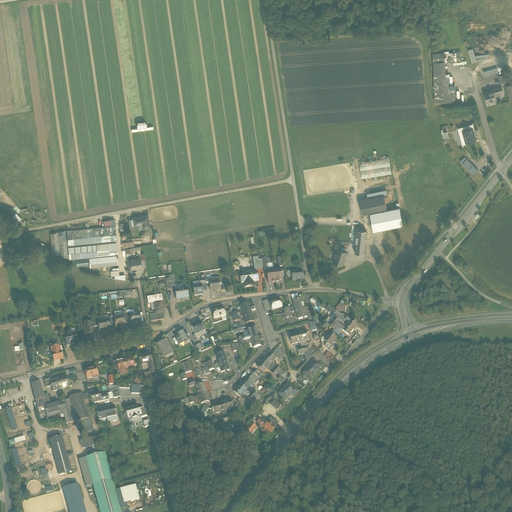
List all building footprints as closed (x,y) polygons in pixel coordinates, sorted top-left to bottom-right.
[(460,52),(451,53),(452,61),(461,61),(460,52)] [(446,53),(433,54),(433,63),(445,62),(447,62),(446,53)] [(445,62),(433,63),(434,77),(446,77),(445,62)] [(504,74),(497,76),(500,84),(506,82),(504,74)] [(450,82),(434,82),(435,103),(451,102),(450,90),(450,85),(450,82)] [(490,91),(484,93),(486,101),(495,99),(495,97),(500,95),(500,93),(498,88),(490,91)] [(350,124),(297,132),(303,170),(353,163),(353,162),(356,162),(350,124)] [(473,131),(474,130),(473,124),(457,128),(460,136),(464,135),(463,131),(472,128),(473,131)] [(472,128),(463,131),(464,135),(466,143),(476,140),(473,131),(472,128)] [(388,158),(359,161),(361,177),(390,174),(388,158)] [(473,165),(466,159),(462,163),(469,169),(473,165)] [(353,163),(303,170),(307,196),(357,188),(353,163)] [(478,170),(473,165),(469,169),(474,174),(478,170)] [(384,195),(359,200),(362,215),(370,213),(387,210),(384,195)] [(399,208),(387,210),(370,213),(373,231),(403,226),(399,208)] [(148,215),(133,218),(134,225),(141,224),(142,229),(150,228),(148,215)] [(115,225),(67,229),(68,244),(116,240),(115,225)] [(366,230),(357,228),(354,253),(363,254),(366,230)] [(66,229),(50,232),(51,251),(68,257),(66,229)] [(391,233),(384,235),(387,250),(394,248),(391,233)] [(116,242),(68,246),(69,257),(117,253),(116,242)] [(347,252),(337,249),(333,261),(342,265),(347,252)] [(118,255),(89,258),(90,267),(118,265),(118,255)] [(140,258),(130,260),(131,269),(142,268),(140,258)] [(258,258),(252,258),(254,270),(263,269),(262,261),(261,260),(258,261),(258,258)] [(272,264),(267,265),(267,269),(266,269),(266,271),(268,285),(275,283),(273,270),(272,264)] [(119,267),(113,267),(113,270),(111,270),(111,275),(115,275),(115,279),(126,278),(126,274),(120,274),(119,267)] [(280,269),(273,270),(275,283),(282,282),(280,269)] [(302,271),(293,273),(293,276),(292,278),(292,281),(303,280),(302,271)] [(257,273),(240,275),(241,284),(244,284),(245,288),(251,287),(250,283),(258,281),(257,273)] [(160,284),(158,284),(159,288),(162,287),(162,289),(165,289),(165,290),(167,290),(166,283),(166,281),(160,282),(160,284)] [(175,289),(174,286),(174,282),(166,283),(167,290),(175,289)] [(219,282),(209,283),(211,292),(220,291),(219,282)] [(201,286),(193,287),(194,296),(202,295),(201,286)] [(175,291),(176,300),(188,298),(187,289),(183,289),(175,291)] [(161,296),(147,298),(148,305),(151,305),(154,304),(155,310),(155,315),(164,314),(161,296)] [(300,297),(295,298),(296,301),(293,302),(295,311),(304,309),(301,300),(300,297)] [(316,307),(319,309),(322,306),(313,299),(310,302),(316,307)] [(279,300),(270,303),(272,311),(282,308),(279,300)] [(248,304),(241,307),(243,315),(251,313),(248,304)] [(326,309),(333,315),(336,312),(329,306),(328,307),(326,309)] [(223,308),(212,312),(214,319),(225,316),(224,314),(223,308)] [(304,309),(295,311),(298,320),(307,317),(304,309)] [(251,313),(243,315),(246,324),(253,322),(251,313)] [(139,314),(134,315),(134,316),(130,316),(131,323),(131,326),(141,324),(139,314)] [(164,314),(155,315),(150,316),(151,322),(164,320),(165,316),(164,314)] [(338,319),(333,315),(330,319),(328,318),(325,323),(329,326),(331,323),(336,328),(337,326),(343,331),(349,336),(353,331),(347,326),(340,320),(338,319)] [(345,320),(347,317),(344,315),(342,318),(340,320),(347,326),(349,323),(345,320)] [(357,325),(351,320),(351,321),(347,317),(345,320),(349,323),(347,326),(353,331),(357,325)] [(123,318),(119,319),(119,318),(114,319),(114,320),(114,323),(115,324),(116,329),(125,327),(125,324),(124,318),(123,318)] [(200,323),(191,327),(195,335),(196,334),(198,338),(205,334),(203,331),(204,330),(200,323)] [(92,325),(88,326),(87,328),(84,328),(85,337),(94,336),(93,329),(92,325)] [(343,331),(337,326),(336,328),(334,330),(333,332),(338,336),(343,331)] [(255,328),(247,331),(250,340),(258,337),(255,328)] [(184,331),(174,336),(175,339),(173,340),(174,344),(177,342),(178,345),(184,342),(189,340),(184,331)] [(307,331),(298,334),(300,343),(305,341),(309,340),(307,331)] [(75,334),(72,335),(71,334),(68,335),(68,336),(64,337),(67,347),(70,346),(71,347),(74,346),(74,345),(78,344),(75,334)] [(298,334),(289,337),(291,345),(300,343),(298,334)] [(326,340),(324,342),(330,347),(336,339),(330,334),(326,340)] [(245,341),(246,345),(251,343),(253,348),(261,346),(258,337),(250,340),(245,341)] [(166,340),(158,344),(164,354),(162,355),(164,359),(173,354),(166,340)] [(58,344),(50,346),(54,362),(63,360),(60,351),(58,344)] [(278,348),(272,354),(279,361),(281,358),(283,357),(278,348)] [(223,353),(216,355),(218,364),(226,362),(223,353)] [(276,359),(270,353),(263,360),(278,374),(280,371),(276,367),(272,363),(276,359)] [(328,353),(324,357),(328,360),(328,359),(331,362),(335,359),(328,353)] [(150,354),(143,356),(138,357),(140,362),(141,366),(148,364),(149,366),(153,365),(152,363),(153,362),(150,354)] [(122,362),(122,361),(116,363),(118,369),(120,376),(127,374),(125,374),(124,369),(134,366),(134,367),(132,360),(122,362)] [(278,374),(263,360),(257,367),(263,373),(266,369),(275,377),(278,374)] [(313,361),(303,374),(305,375),(310,379),(310,380),(321,367),(313,361)] [(182,364),(185,373),(192,371),(189,362),(182,364)] [(218,364),(215,365),(216,370),(220,369),(221,373),(229,371),(226,362),(218,364)] [(153,365),(149,366),(151,374),(145,375),(147,380),(156,378),(154,373),(155,373),(153,365)] [(96,368),(84,371),(87,380),(98,377),(96,368)] [(262,376),(256,371),(253,374),(259,379),(261,377),(262,376)] [(66,376),(60,378),(61,386),(60,386),(61,390),(69,387),(66,376)] [(60,378),(50,380),(51,387),(53,392),(61,390),(60,386),(61,386),(60,378)] [(247,378),(240,385),(251,395),(253,392),(249,388),(252,384),(247,378)] [(43,396),(40,383),(31,385),(35,402),(44,399),(43,396)] [(203,384),(195,387),(198,396),(206,393),(203,384)] [(291,395),(294,397),(298,393),(288,384),(279,395),(285,401),(291,395)] [(240,385),(234,392),(240,398),(244,394),(248,398),(251,395),(240,385)] [(119,390),(112,392),(112,393),(113,399),(120,397),(119,390)] [(99,392),(89,395),(92,404),(101,402),(100,395),(99,392)] [(107,393),(100,395),(101,402),(109,400),(107,393)] [(206,393),(198,396),(201,404),(209,402),(206,393)] [(82,394),(69,398),(69,400),(76,422),(89,418),(82,394)] [(44,399),(35,402),(37,410),(44,408),(44,407),(51,406),(49,398),(44,399)] [(69,400),(60,403),(63,413),(66,425),(76,422),(69,400)] [(231,401),(222,403),(224,411),(233,408),(231,401)] [(274,401),(270,405),(277,411),(280,406),(274,401)] [(51,406),(44,407),(44,408),(47,418),(63,413),(60,403),(51,406)] [(222,403),(213,406),(213,408),(212,409),(213,412),(214,411),(215,414),(224,411),(222,403)] [(114,406),(96,410),(99,421),(107,419),(116,416),(114,406)] [(138,407),(130,409),(130,408),(125,409),(128,419),(132,418),(132,419),(137,417),(136,416),(140,415),(139,410),(138,407)] [(11,426),(17,424),(14,413),(8,415),(11,426)] [(237,424),(241,427),(246,422),(243,419),(237,424)] [(268,423),(275,428),(278,424),(271,419),(271,420),(268,423)] [(257,424),(264,429),(267,425),(262,422),(260,420),(257,424)] [(252,423),(246,430),(249,433),(250,434),(256,427),(252,423)] [(264,429),(270,434),(275,428),(268,423),(267,425),(264,429)] [(102,436),(87,440),(88,443),(89,447),(104,443),(102,436)] [(10,445),(26,441),(25,437),(9,441),(10,445)] [(63,437),(50,441),(60,476),(72,472),(63,437)] [(92,457),(85,458),(93,486),(113,480),(105,453),(92,457)] [(85,458),(78,460),(86,488),(93,486),(85,458)] [(40,470),(42,477),(48,475),(46,468),(40,470)] [(121,511),(113,480),(93,486),(100,511),(121,511)]
